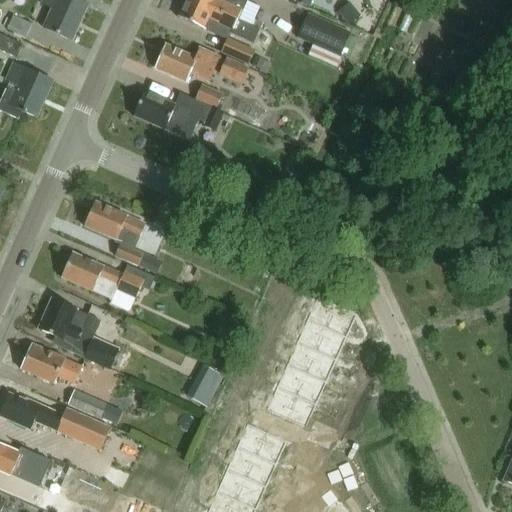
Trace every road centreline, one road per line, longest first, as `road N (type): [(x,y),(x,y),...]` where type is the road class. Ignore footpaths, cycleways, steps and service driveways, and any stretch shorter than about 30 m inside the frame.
road 1 (residential): [(472,511),(379,286),(358,261),(330,243),(69,147)]
road 2 (residential): [(0,300),(69,147)]
road 3 (residential): [(69,147),(130,0)]
